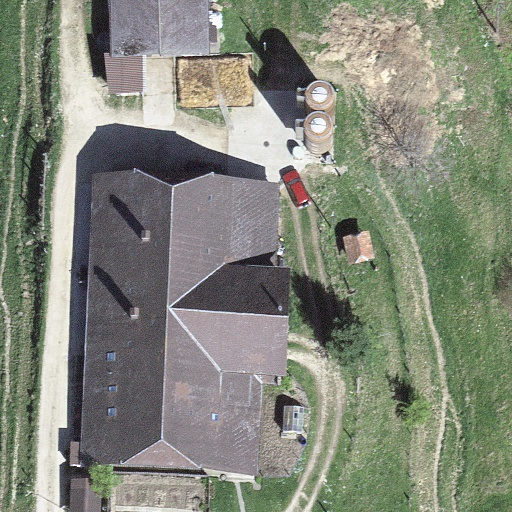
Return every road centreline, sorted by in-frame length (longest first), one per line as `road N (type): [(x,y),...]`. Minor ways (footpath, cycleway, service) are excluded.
road 1 (track): [(56,511),(76,141),(66,0)]
road 2 (track): [(304,511),(337,405),(331,370),(317,357)]
